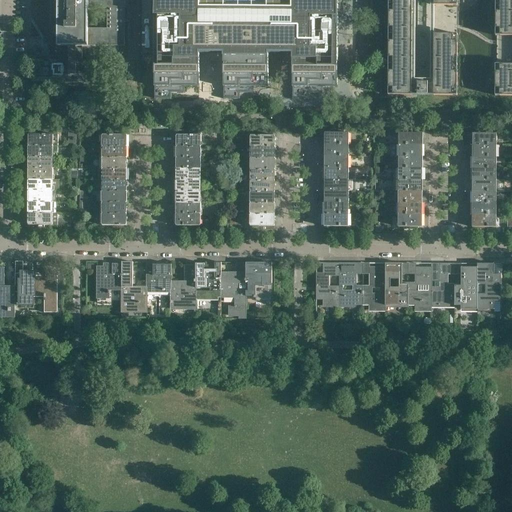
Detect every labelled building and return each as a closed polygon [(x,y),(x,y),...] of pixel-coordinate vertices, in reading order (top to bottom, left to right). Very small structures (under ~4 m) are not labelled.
[(100,61),(82,61),(82,46),(125,46),(125,33),(125,8),(124,0),(51,0),(51,37),(48,37),(48,45),(56,45),(56,43),(60,43),(60,46),(68,46),(68,61),(51,61),(51,83),(100,83),(100,61)] [(337,0),(154,0),(154,99),(171,99),(171,93),(184,93),(184,87),(200,87),(200,54),(224,54),(223,99),(233,99),(236,99),(240,99),(240,93),(253,93),(253,87),(269,87),(269,54),(293,54),(292,100),(309,100),(309,94),(322,94),(322,88),(338,88),(337,0)] [(457,96),(457,0),(388,0),(388,95),(457,96)] [(511,0),(495,0),(495,64),(495,74),(495,96),(511,95),(511,0)] [(53,130),(53,122),(43,122),(43,130),(53,130)] [(53,146),(53,135),(53,130),(43,130),(43,135),(29,135),(29,146),(53,146)] [(349,145),(349,133),(325,133),(325,145),(349,145)] [(423,145),(423,133),(399,133),(399,145),(423,145)] [(497,146),(497,134),(473,134),(473,146),(497,146)] [(127,147),(127,135),(103,135),(103,147),(127,147)] [(201,147),(201,135),(177,135),(177,147),(201,147)] [(275,148),(275,136),(251,136),(251,147),(275,148)] [(349,157),(349,145),(325,145),(325,157),(349,157)] [(423,157),(423,145),(399,145),(399,157),(423,157)] [(53,157),(53,146),(29,146),(29,157),(53,157)] [(497,157),(497,146),(473,146),(473,157),(497,157)] [(127,158),(127,147),(103,147),(103,158),(127,158)] [(201,158),(201,147),(177,147),(177,158),(201,158)] [(275,159),(275,148),(251,147),(251,159),(275,159)] [(53,169),(53,157),(29,157),(29,169),(53,169)] [(349,168),(349,157),(325,157),(325,168),(349,168)] [(423,169),(423,157),(399,157),(399,168),(423,169)] [(497,169),(497,157),(473,157),(473,169),(497,169)] [(127,169),(127,158),(103,158),(103,169),(127,169)] [(201,170),(201,158),(177,158),(177,169),(201,170)] [(275,170),(275,159),(251,159),(251,170),(275,170)] [(349,180),(349,168),(325,168),(325,180),(349,180)] [(423,180),(423,169),(399,168),(399,180),(423,180)] [(53,180),(53,169),(29,169),(29,180),(53,180)] [(127,180),(127,169),(103,169),(103,180),(127,180)] [(201,181),(201,170),(177,169),(177,181),(201,181)] [(497,181),(497,169),(473,169),(473,180),(497,181)] [(275,181),(275,170),(251,170),(251,181),(275,181)] [(53,191),(53,180),(29,180),(29,191),(53,191)] [(127,192),(127,180),(103,180),(103,191),(127,192)] [(349,192),(349,180),(325,180),(325,191),(349,192)] [(422,192),(423,180),(399,180),(398,192),(422,192)] [(497,192),(497,181),(473,180),(472,192),(497,192)] [(201,192),(201,181),(177,181),(177,192),(201,192)] [(275,192),(275,181),(251,181),(251,192),(275,192)] [(53,202),(53,191),(29,191),(29,202),(53,202)] [(126,203),(127,192),(103,191),(103,203),(126,203)] [(349,203),(349,192),(325,191),(325,203),(349,203)] [(201,203),(201,192),(177,192),(177,203),(201,203)] [(275,204),(275,192),(251,192),(251,203),(275,204)] [(422,203),(422,192),(398,192),(398,203),(422,203)] [(496,204),(497,192),(472,192),(472,204),(496,204)] [(52,213),(53,202),(29,202),(29,213),(52,213)] [(126,214),(126,203),(103,203),(103,214),(126,214)] [(201,214),(201,203),(177,203),(177,214),(201,214)] [(275,215),(275,204),(251,203),(251,215),(275,215)] [(348,215),(349,203),(325,203),(324,215),(348,215)] [(422,215),(422,203),(398,203),(398,215),(422,215)] [(496,215),(496,204),(472,204),(472,215),(496,215)] [(52,225),(52,213),(29,213),(29,225),(52,225)] [(126,226),(126,214),(103,214),(103,226),(126,226)] [(200,226),(201,214),(177,214),(176,226),(200,226)] [(274,226),(275,215),(251,215),(251,226),(274,226)] [(348,227),(348,215),(324,215),(324,227),(348,227)] [(422,227),(422,215),(398,215),(398,227),(422,227)] [(496,227),(496,215),(472,215),(472,227),(496,227)] [(57,312),(57,276),(23,276),(23,262),(15,262),(15,286),(15,294),(35,294),(35,289),(45,289),(45,312),(57,312)] [(122,289),(122,262),(113,262),(113,264),(106,264),(106,267),(97,267),(97,298),(109,298),(110,289),(122,289)] [(147,312),(148,292),(147,292),(147,288),(139,288),(139,287),(133,287),(133,262),(122,262),(122,289),(122,312),(147,312)] [(172,290),(172,284),(172,266),(166,266),(166,265),(154,265),(154,262),(147,262),(147,288),(147,292),(148,292),(156,292),(156,290),(163,290),(163,291),(165,291),(165,290),(171,290),(172,290)] [(221,296),(222,273),(222,263),(215,263),(215,265),(205,265),(205,264),(197,264),(197,287),(206,287),(206,296),(221,296)] [(229,306),(229,316),(239,316),(239,319),(246,319),(246,296),(247,263),(235,263),(235,273),(222,273),(221,296),(221,298),(235,298),(235,306),(229,306)] [(271,297),(272,264),(263,264),(263,265),(252,265),(252,263),(247,263),(246,296),(254,296),(254,298),(256,298),(256,297),(271,297)] [(330,286),(330,277),(340,277),(340,263),(323,263),(323,273),(316,273),(316,287),(316,300),(323,300),(323,305),(340,305),(340,286),(330,286)] [(356,305),(363,305),(363,286),(356,286),(356,263),(340,263),(340,277),(340,286),(340,305),(356,305)] [(385,263),(385,267),(386,305),(409,305),(409,284),(402,284),(402,264),(385,263)] [(197,309),(197,287),(197,264),(185,264),(185,278),(186,278),(186,282),(176,282),(176,284),(172,284),(172,290),(171,290),(171,309),(197,309)] [(448,286),(448,264),(431,264),(431,267),(432,306),(455,306),(455,286),(448,286)] [(478,268),(477,310),(494,310),(494,301),(501,301),(501,292),(501,275),(494,275),(494,264),(477,264),(477,268),(478,268)] [(15,294),(15,286),(4,286),(5,268),(0,267),(0,317),(15,318),(15,294)] [(369,305),(369,309),(386,309),(386,305),(385,267),(369,267),(369,286),(363,286),(363,305),(369,305)] [(415,306),(415,309),(432,309),(432,306),(431,267),(415,267),(415,284),(409,284),(409,305),(415,306)] [(478,268),(477,268),(461,268),(461,286),(455,286),(455,306),(461,306),(461,310),(477,310),(478,268)]
